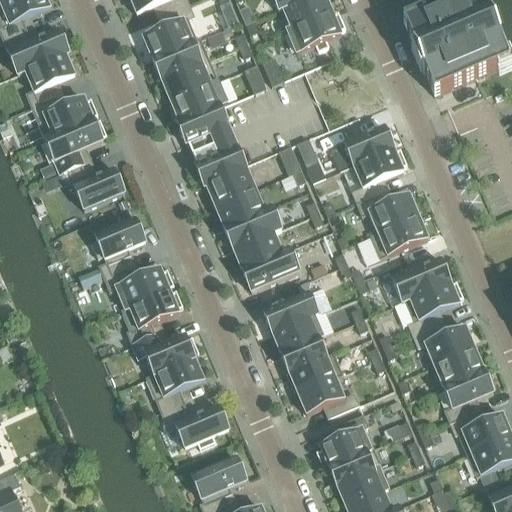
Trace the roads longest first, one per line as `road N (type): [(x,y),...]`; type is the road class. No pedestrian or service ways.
road 1 (residential): [(81,0),(298,511)]
road 2 (residential): [(365,0),(511,349)]
